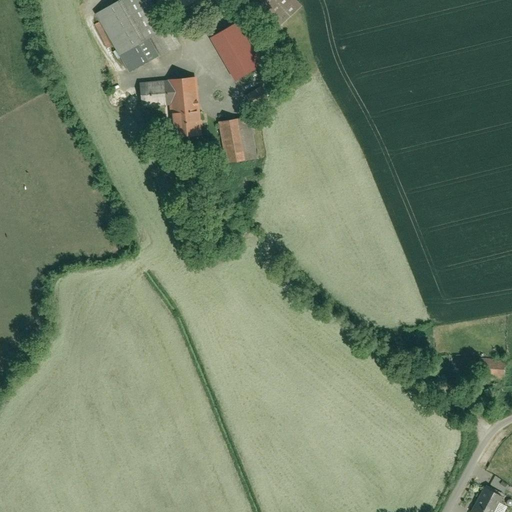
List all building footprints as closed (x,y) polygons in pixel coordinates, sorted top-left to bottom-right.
[(181,44),(154,0),(125,0),(100,15),(134,72),(181,44)] [(304,4),(300,0),(267,0),(285,20),(304,4)] [(244,23),(218,36),(239,78),(265,65),(244,23)] [(204,133),(200,76),(172,79),(174,104),(177,135),(204,133)] [(145,106),(174,104),(172,79),(143,81),(145,106)] [(265,86),(249,95),(255,107),(272,98),(265,86)] [(246,117),(223,121),(230,163),(253,159),(246,117)] [(506,360),(484,359),(483,375),(505,376),(506,360)] [(490,485),(476,511),(477,511),(497,511),(507,494),(490,485)]
